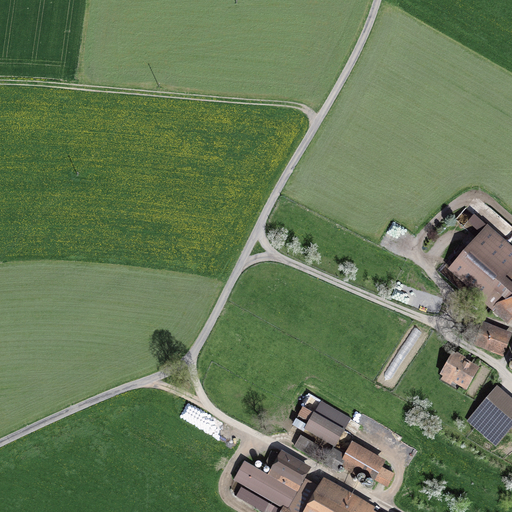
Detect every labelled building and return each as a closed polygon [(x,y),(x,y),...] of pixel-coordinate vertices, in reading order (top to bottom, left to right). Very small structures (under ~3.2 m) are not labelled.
[(511,248),(488,228),(451,271),(508,320),(511,315),(511,248)] [(477,344),(502,354),(509,336),(484,326),(477,344)] [(444,374),(466,386),(475,369),(463,362),(465,359),(458,354),(456,357),(454,356),(444,374)] [(511,405),(496,392),(471,421),(495,443),(511,423),(511,405)] [(305,429),(335,446),(344,431),(315,413),(305,429)] [(301,436),(295,447),(315,460),(322,449),(301,436)] [(373,478),(382,463),(353,446),(346,458),(333,450),(325,463),(338,470),(341,465),(357,475),(360,470),(373,478)] [(298,483),(305,470),(283,457),(282,458),(272,452),(265,464),(273,468),(268,476),(267,478),(270,479),(266,485),(285,496),(289,489),(296,493),(297,492),(301,484),(298,483)] [(360,511),(312,484),(307,494),(304,493),(300,494),(297,492),(296,493),(289,489),(285,496),(266,485),(270,479),(267,478),(268,476),(245,462),(234,480),(284,508),(281,511),(360,511)]
